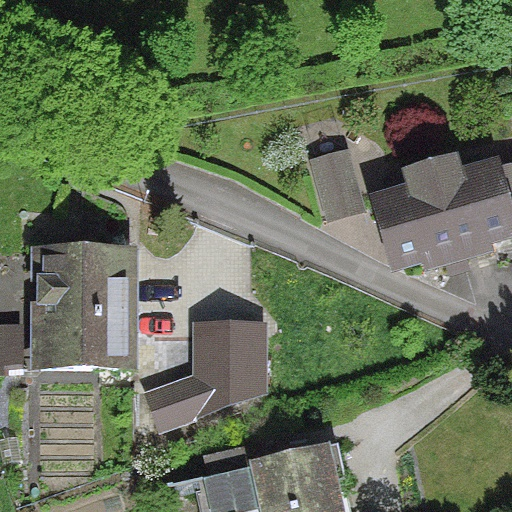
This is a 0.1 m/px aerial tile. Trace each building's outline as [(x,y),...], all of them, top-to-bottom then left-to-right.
[(365,201),(383,275),(510,244),(491,167),(449,177),(444,159),(383,174),(389,195),(365,201)] [(348,160),(316,167),(329,221),(361,214),(348,160)] [(38,255),(41,358),(132,356),(129,253),(38,255)] [(265,392),(266,324),(192,323),(190,376),(145,395),(159,432),(265,392)] [(336,511),(326,454),(196,479),(202,511),(336,511)]
